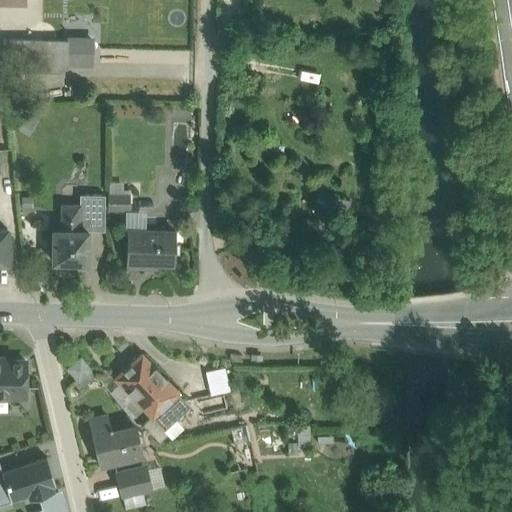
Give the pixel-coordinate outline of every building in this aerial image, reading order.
[(2,39),(2,64),(67,66),(68,40),(2,39)] [(68,40),(67,66),(92,66),(92,40),(68,40)] [(105,195),(79,194),(79,205),(80,205),(79,230),(87,230),(87,231),(104,231),(105,195)] [(130,196),(108,196),(108,210),(130,210),(130,196)] [(79,205),(61,205),(61,230),(53,230),(53,262),(59,262),(59,267),(72,267),(72,266),(84,266),(84,262),(87,262),(87,231),(87,230),(79,230),(80,205),(79,205)] [(176,232),(127,231),(126,266),(144,266),(144,263),(175,264),(176,232)] [(8,240),(0,240),(0,263),(10,264),(8,240)] [(190,404),(141,354),(114,378),(151,416),(164,429),(190,404)] [(7,361),(4,358),(0,358),(0,396),(25,397),(25,361),(7,361)] [(80,359),(68,368),(78,380),(81,377),(85,383),(94,375),(80,359)] [(230,390),(194,398),(199,423),(235,414),(230,390)] [(110,433),(106,416),(89,420),(99,466),(142,456),(136,427),(110,433)] [(164,429),(151,416),(142,425),(159,442),(168,433),(164,429)] [(46,457),(1,471),(2,474),(0,474),(0,493),(7,491),(10,500),(28,494),(29,500),(55,492),(53,486),(55,485),(46,457)] [(145,466),(116,473),(122,496),(151,489),(145,466)]
